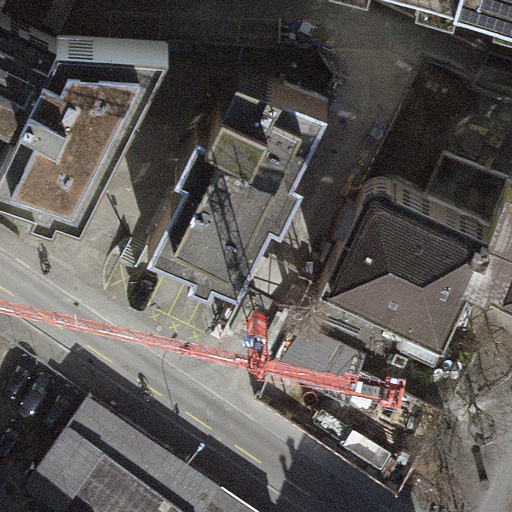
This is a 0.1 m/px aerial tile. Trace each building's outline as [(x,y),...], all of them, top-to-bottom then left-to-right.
[(0,0),(0,116),(7,120),(50,34),(0,10),(0,0)] [(511,0),(480,0),(511,10),(511,0)] [(162,38),(50,34),(7,120),(0,133),(0,186),(24,195),(74,214),(162,38)] [(320,97),(229,60),(180,159),(141,238),(228,276),(320,97)] [(424,191),(376,167),(323,278),(442,335),(458,297),(471,273),(511,292),(511,101),(469,86),(424,191)] [(352,385),(372,340),(305,310),(285,355),(352,385)] [(191,511),(214,481),(82,393),(20,479),(66,511),(191,511)] [(256,511),(214,481),(191,511),(256,511)]
